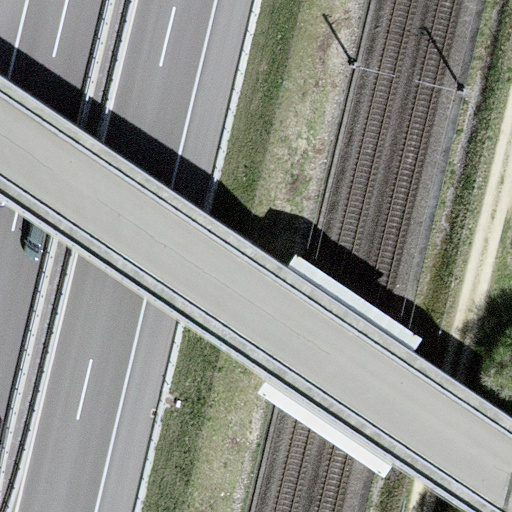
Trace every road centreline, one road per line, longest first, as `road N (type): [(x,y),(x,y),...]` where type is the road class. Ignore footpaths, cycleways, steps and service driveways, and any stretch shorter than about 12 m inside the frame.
road 1 (unclassified): [(511,477),(0,132)]
road 2 (motorway): [(56,511),(175,0)]
road 3 (track): [(424,511),(511,135)]
road 4 (motorway): [(66,0),(0,286)]
